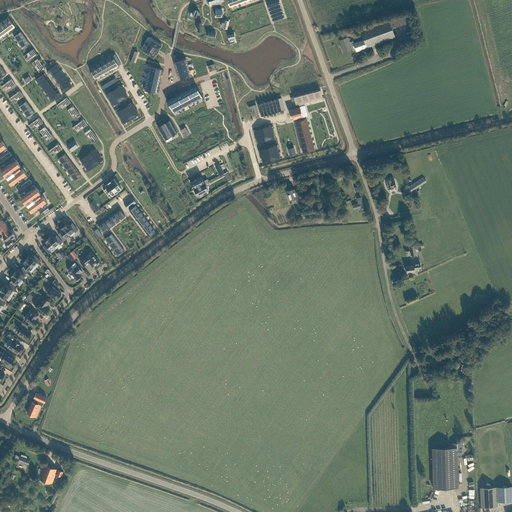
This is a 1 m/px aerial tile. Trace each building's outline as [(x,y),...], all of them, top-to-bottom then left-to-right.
[(8,17),(4,20),(11,30),(15,26),(8,17)] [(394,20),(389,21),(392,28),(396,27),(408,24),(407,17),(394,20)] [(0,24),(6,33),(11,30),(4,20),(0,23),(0,24)] [(354,44),(355,48),(356,51),(395,38),(392,28),(389,21),(361,31),(364,39),(353,43),(354,44)] [(15,36),(14,36),(18,42),(25,37),(21,31),(17,34),(15,36)] [(234,33),(228,35),(229,40),(234,38),(235,44),(237,43),(234,33)] [(25,37),(18,42),(22,48),(23,47),(25,45),(29,42),(25,37)] [(355,48),(354,44),(351,45),(347,37),(339,40),(342,47),(341,47),(343,53),(355,48)] [(152,39),(148,45),(158,52),(162,45),(152,39)] [(148,45),(144,51),(154,58),(158,52),(148,45)] [(28,56),(25,58),(27,61),(37,54),(33,49),(27,53),(28,56)] [(113,55),(108,58),(114,68),(119,65),(117,63),(116,61),(115,59),(114,57),(113,55)] [(38,58),(35,60),(37,63),(35,66),(39,72),(45,68),(38,58)] [(103,61),(109,71),(114,68),(108,58),(103,61)] [(186,59),(174,62),(176,68),(188,65),(186,59)] [(109,71),(103,61),(99,63),(104,73),(109,71)] [(99,63),(94,66),(100,76),(104,73),(99,63)] [(56,64),(49,70),(51,72),(53,75),(60,70),(56,64)] [(188,65),(176,68),(178,74),(190,70),(188,65)] [(95,79),(100,76),(94,66),(89,69),(95,79)] [(150,66),(148,72),(161,75),(162,69),(154,67),(150,66)] [(60,70),(53,75),(57,81),(64,75),(60,70)] [(190,70),(178,74),(179,80),(191,76),(190,70)] [(148,72),(147,78),(159,81),(161,75),(148,72)] [(43,74),(36,79),(40,84),(47,79),(45,76),(43,74)] [(64,75),(57,81),(61,86),(68,81),(64,75)] [(147,78),(146,84),(158,86),(159,81),(147,78)] [(11,79),(1,86),(3,89),(6,87),(9,89),(15,84),(11,79)] [(47,79),(40,84),(44,90),(51,85),(47,79)] [(68,81),(61,86),(63,89),(65,92),(72,86),(68,81)] [(146,84),(144,90),(157,92),(158,86),(146,84)] [(51,85),(44,90),(48,95),(55,90),(51,85)] [(113,89),(117,95),(124,91),(121,85),(113,89)] [(196,85),(191,88),(197,98),(202,96),(196,85)] [(191,88),(186,90),(192,101),(197,98),(191,88)] [(109,100),(117,95),(113,89),(106,94),(109,100)] [(320,89),(314,91),(316,100),(323,98),(320,89)] [(20,90),(10,98),(12,100),(15,99),(18,100),(24,96),(20,90)] [(55,90),(48,95),(52,101),(59,96),(57,93),(55,90)] [(186,90),(182,93),(187,104),(192,101),(186,90)] [(128,97),(124,91),(117,95),(120,101),(128,97)] [(314,91),(307,93),(309,101),(316,100),(314,91)] [(182,93),(177,96),(182,106),(187,104),(182,93)] [(307,93),(300,95),(303,103),(309,101),(307,93)] [(120,101),(117,95),(109,100),(113,106),(120,101)] [(300,95),(294,96),(294,99),(295,101),(296,105),(303,103),(300,95)] [(177,96),(172,98),(178,109),(182,106),(177,96)] [(67,97),(57,104),(59,107),(62,105),(65,107),(71,102),(67,97)] [(172,98),(167,101),(173,111),(178,109),(172,98)] [(19,106),(23,112),(30,106),(26,101),(22,104),(19,106)] [(131,103),(124,107),(127,113),(135,109),(131,103)] [(73,105),(68,110),(72,115),(76,115),(78,118),(81,115),(73,105)] [(30,106),(23,112),(27,117),(28,117),(30,115),(34,112),(30,106)] [(300,106),(289,109),(292,120),(303,117),(300,106)] [(116,111),(120,117),(127,113),(124,107),(116,111)] [(127,113),(131,119),(138,114),(135,109),(127,113)] [(131,119),(127,113),(120,117),(124,123),(131,119)] [(39,117),(29,124),(31,127),(34,125),(37,127),(43,122),(39,117)] [(306,118),(295,121),(296,127),(308,124),(306,118)] [(83,119),(73,127),(76,129),(78,127),(82,129),(87,125),(83,119)] [(164,123),(171,136),(172,139),(178,136),(176,133),(177,133),(169,120),(170,121),(164,124),(164,123)] [(158,126),(165,139),(166,139),(167,142),(172,139),(171,136),(164,123),(163,123),(164,124),(159,127),(158,126)] [(308,124),(296,127),(298,132),(309,129),(308,124)] [(271,125),(263,127),(265,134),(273,132),(271,125)] [(45,126),(39,130),(44,136),(47,136),(49,138),(52,136),(45,126)] [(263,127),(254,129),(256,136),(265,134),(263,127)] [(90,128),(85,133),(89,138),(93,138),(95,141),(98,138),(90,128)] [(309,129),(298,132),(299,137),(310,134),(309,129)] [(273,132),(265,134),(266,141),(275,138),(273,132)] [(265,134),(256,136),(258,143),(266,141),(265,134)] [(310,134),(299,137),(300,142),(312,139),(310,134)] [(312,139),(300,142),(302,148),(313,145),(312,139)] [(59,143),(49,150),(51,153),(53,151),(57,153),(63,149),(59,143)] [(276,145),(268,147),(270,154),(278,152),(276,145)] [(313,145),(302,148),(303,153),(314,150),(313,145)] [(268,147),(260,149),(261,156),(270,154),(268,147)] [(94,149),(87,154),(91,160),(98,155),(94,149)] [(10,152),(1,158),(3,161),(12,154),(10,152)] [(278,152),(270,154),(272,161),(280,158),(278,152)] [(65,153),(58,159),(62,164),(69,159),(65,153)] [(87,154),(80,160),(84,165),(91,160),(87,154)] [(270,154),(261,156),(263,163),(272,161),(270,154)] [(98,155),(91,160),(95,166),(102,160),(98,155)] [(12,184),(14,183),(16,185),(19,183),(17,181),(23,176),(25,179),(28,176),(26,174),(25,171),(24,170),(23,170),(19,163),(18,162),(17,162),(16,159),(15,159),(14,157),(11,159),(12,162),(7,166),(5,164),(2,166),(4,168),(1,170),(3,172),(2,173),(4,175),(4,174),(6,176),(5,177),(7,179),(7,178),(9,180),(8,181),(10,183),(10,182),(12,184)] [(69,159),(62,164),(66,170),(73,165),(69,159)] [(91,160),(84,165),(88,171),(95,166),(91,160)] [(220,164),(215,166),(220,175),(224,172),(220,164)] [(73,165),(66,170),(70,175),(77,170),(73,165)] [(77,170),(70,175),(74,181),(81,176),(77,170)] [(194,180),(191,182),(194,189),(208,181),(207,179),(204,181),(201,176),(197,179),(196,179),(197,179),(195,180),(194,180)] [(413,183),(416,188),(419,186),(420,188),(421,187),(420,185),(426,182),(423,177),(413,183)] [(106,188),(104,190),(105,192),(117,183),(114,178),(111,181),(110,181),(111,181),(108,183),(105,186),(106,188)] [(30,179),(21,186),(23,188),(32,182),(30,179)] [(391,179),(386,181),(387,185),(386,185),(388,189),(396,186),(394,180),(392,181),(391,179)] [(208,181),(194,189),(198,195),(208,190),(206,186),(210,184),(208,181)] [(117,183),(105,192),(107,194),(110,193),(112,196),(116,193),(118,191),(119,191),(118,191),(122,189),(117,183)] [(416,188),(413,183),(403,190),(406,194),(416,188)] [(32,212),(34,210),(36,213),(39,210),(37,208),(43,204),(45,206),(48,204),(46,201),(45,199),(44,197),(39,191),(38,189),(36,187),(34,184),(31,187),(33,189),(27,193),(25,191),(22,193),(24,196),(21,197),(23,199),(22,200),(24,202),(26,204),(25,204),(27,206),(29,208),(28,208),(30,210),(32,212)] [(293,189),(287,191),(289,200),(298,198),(296,192),(295,193),(293,189)] [(358,203),(352,205),(354,210),(359,208),(361,212),(366,210),(362,196),(356,198),(358,203)] [(93,200),(89,203),(94,210),(98,207),(93,200)] [(139,209),(136,205),(129,210),(132,214),(139,209)] [(139,209),(132,214),(136,218),(142,214),(139,209)] [(121,210),(116,213),(121,220),(125,216),(121,210)] [(117,223),(121,220),(116,213),(112,216),(117,223)] [(139,223),(145,218),(142,214),(136,218),(139,223)] [(112,216),(108,220),(112,226),(117,223),(112,216)] [(145,218),(139,223),(142,227),(149,222),(145,218)] [(103,223),(108,229),(112,226),(108,220),(103,223)] [(67,224),(64,226),(70,234),(71,236),(76,232),(75,232),(78,230),(73,223),(70,225),(68,222),(67,224)] [(152,227),(149,222),(142,227),(145,231),(152,227)] [(108,229),(103,223),(99,226),(104,232),(108,229)] [(11,230),(7,226),(0,231),(3,236),(11,230)] [(70,234),(64,226),(61,228),(59,229),(61,232),(58,234),(64,241),(66,238),(65,237),(70,234)] [(152,227),(145,231),(149,236),(155,231),(152,227)] [(15,234),(12,230),(12,229),(11,230),(3,236),(7,241),(10,238),(10,239),(14,236),(13,235),(15,234)] [(116,239),(112,233),(105,238),(109,244),(116,239)] [(48,238),(56,248),(61,244),(60,244),(63,241),(57,235),(54,237),(53,235),(51,236),(48,238)] [(52,252),(56,248),(48,238),(45,241),(44,242),(46,244),(43,246),(49,253),(51,251),(52,252)] [(113,249),(120,244),(116,239),(109,244),(113,249)] [(124,250),(120,244),(113,249),(117,255),(124,250)] [(99,261),(91,251),(85,256),(85,257),(80,261),(84,266),(89,262),(93,267),(99,261)] [(26,259),(35,268),(39,264),(39,263),(41,261),(35,255),(32,257),(30,255),(29,257),(29,256),(26,259)] [(31,272),(35,268),(26,259),(24,262),(22,263),(24,265),(22,268),(27,272),(29,270),(31,272)] [(414,265),(406,266),(407,272),(408,273),(410,272),(418,271),(417,267),(421,267),(420,262),(414,263),(414,265)] [(69,272),(76,280),(77,280),(78,280),(80,278),(79,277),(82,275),(80,273),(82,271),(77,265),(75,263),(71,266),(73,268),(69,272)] [(16,270),(14,273),(22,280),(22,279),(25,275),(25,274),(27,272),(22,268),(20,270),(17,269),(16,270)] [(22,280),(14,273),(11,276),(10,277),(12,279),(10,282),(15,286),(17,283),(20,286),(24,281),(22,279),(22,280)] [(58,298),(61,294),(56,289),(57,288),(58,288),(60,286),(56,280),(52,283),(55,286),(54,287),(53,287),(48,292),(56,299),(58,297),(58,298)] [(10,294),(12,296),(15,291),(14,291),(16,288),(9,283),(7,285),(5,284),(4,285),(2,288),(10,294)] [(0,294),(0,295),(0,298),(4,301),(6,298),(6,299),(10,294),(2,288),(0,290),(0,294)] [(41,301),(36,307),(45,314),(49,308),(47,305),(50,302),(44,297),(41,301)] [(30,314),(25,320),(34,326),(39,320),(36,319),(39,315),(33,310),(30,314)] [(21,329),(18,333),(19,334),(18,335),(21,337),(22,336),(27,339),(31,332),(26,329),(28,326),(22,322),(19,327),(21,329)] [(12,341),(8,347),(17,353),(18,353),(22,347),(18,345),(19,344),(16,342),(17,339),(11,335),(9,339),(12,341)] [(10,365),(14,359),(8,355),(10,353),(4,349),(1,354),(4,356),(2,360),(10,365)] [(43,406),(47,396),(37,392),(34,398),(35,398),(34,402),(33,401),(27,413),(34,416),(34,415),(36,416),(38,412),(36,411),(39,404),(43,406)] [(432,448),(433,488),(459,487),(458,456),(460,456),(460,454),(463,454),(463,442),(451,443),(451,447),(432,448)] [(44,464),(39,478),(52,483),(56,473),(58,474),(58,475),(62,476),(64,472),(44,464)] [(497,486),(480,487),(481,507),(497,506),(497,486)] [(498,502),(511,501),(511,486),(497,486),(498,502)]
